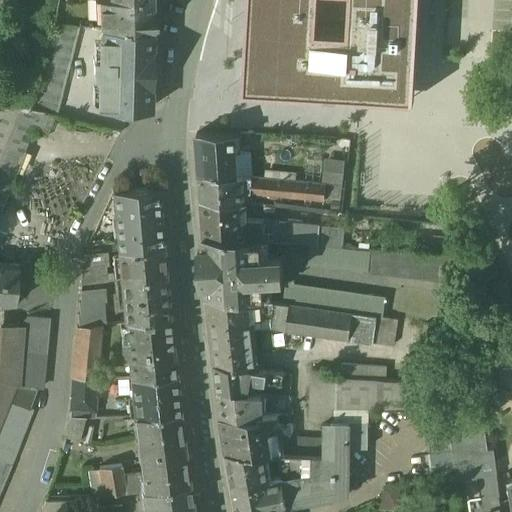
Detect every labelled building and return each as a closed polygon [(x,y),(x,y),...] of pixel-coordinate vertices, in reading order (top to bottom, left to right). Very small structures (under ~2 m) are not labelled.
[(151,0),(101,0),(102,27),(112,28),(153,31),(151,0)] [(409,98),(413,0),(256,0),(250,77),(409,98)] [(488,15),(506,12),(504,3),(486,6),(488,15)] [(51,36),(36,93),(35,92),(29,109),(40,112),(55,116),(77,25),(54,23),(51,36)] [(7,82),(0,98),(0,207),(32,131),(40,112),(29,109),(35,92),(7,82)] [(55,116),(40,112),(32,131),(46,137),(55,116)] [(214,134),(197,134),(200,174),(237,176),(235,135),(214,134)] [(346,164),(329,162),(326,179),(343,181),(346,164)] [(237,176),(200,174),(202,200),(244,202),(244,193),(251,193),(251,191),(252,177),(237,176)] [(327,184),(252,177),(251,191),(283,194),(283,196),(325,200),(327,184)] [(158,187),(113,191),(119,251),(163,247),(158,187)] [(244,202),(202,200),(204,235),(247,236),(246,221),(246,203),(244,202)] [(320,226),(265,221),(265,222),(246,221),(247,236),(318,243),(320,226)] [(344,228),(320,226),(318,243),(342,246),(344,228)] [(261,238),(204,236),(204,239),(205,247),(200,248),(202,283),(207,283),(208,295),(265,300),(263,278),(283,277),(282,256),(262,258),(261,242),(261,238)] [(340,247),(311,244),(309,263),(369,269),(371,250),(371,249),(342,246),(342,247),(340,246),(340,247)] [(163,247),(119,251),(122,280),(166,276),(163,247)] [(455,258),(371,250),(369,269),(369,272),(453,282),(455,258)] [(108,252),(84,254),(85,268),(106,266),(109,266),(108,252)] [(0,264),(0,301),(15,302),(18,266),(0,264)] [(85,268),(83,268),(84,284),(107,282),(106,266),(85,268)] [(166,276),(122,280),(125,323),(170,318),(166,276)] [(386,298),(286,284),(284,303),(290,304),(353,313),(378,316),(383,317),(386,298)] [(105,287),(81,290),(82,301),(79,301),(81,313),(78,313),(80,327),(101,325),(106,324),(103,299),(106,299),(105,287)] [(274,302),(208,295),(210,320),(214,354),(215,363),(258,369),(257,358),(254,320),(262,319),(262,317),(272,318),(273,318),(274,302)] [(284,303),(274,302),(273,318),(272,318),(271,328),(286,330),(290,304),(284,303)] [(353,313),(290,304),(286,330),(349,339),(353,313)] [(378,316),(353,313),(349,339),(374,343),(378,316)] [(47,317),(28,316),(27,325),(27,327),(24,327),(24,328),(23,341),(19,383),(37,387),(36,388),(41,388),(47,317)] [(383,317),(378,316),(374,343),(394,345),(397,319),(383,317)] [(170,318),(125,323),(127,342),(122,343),(124,362),(129,362),(131,377),(176,376),(170,318)] [(0,337),(1,326),(24,328),(24,327),(27,327),(27,325),(0,322),(0,337)] [(447,327),(425,323),(420,382),(442,384),(447,327)] [(80,327),(77,327),(73,378),(96,378),(101,325),(80,327)] [(24,328),(1,326),(0,337),(0,339),(23,341),(24,328)] [(23,341),(0,339),(0,388),(13,394),(18,383),(19,383),(23,341)] [(258,369),(215,363),(218,389),(254,393),(255,388),(249,388),(250,380),(256,382),(281,385),(284,373),(258,369)] [(388,366),(342,363),(341,375),(345,377),(387,380),(388,366)] [(338,375),(312,368),(310,420),(324,420),(336,420),(337,408),(338,375)] [(292,374),(284,373),(281,385),(291,386),(292,374)] [(387,380),(345,377),(341,375),(338,375),(337,408),(378,409),(378,410),(426,410),(425,408),(448,406),(446,384),(442,384),(420,382),(387,380)] [(176,376),(131,377),(135,415),(180,414),(176,376)] [(119,378),(107,378),(106,389),(119,389),(119,378)] [(19,383),(18,383),(13,394),(11,401),(29,408),(36,388),(37,387),(19,383)] [(0,388),(0,428),(11,401),(13,394),(0,388)] [(254,393),(218,389),(221,417),(260,418),(260,414),(262,414),(263,394),(254,393)] [(91,392),(72,392),(69,418),(85,418),(89,417),(91,392)] [(0,428),(0,490),(33,409),(29,408),(11,401),(0,428)] [(448,406),(425,408),(426,410),(427,419),(449,417),(448,406)] [(180,414),(135,415),(135,417),(138,417),(140,430),(137,431),(139,447),(142,446),(144,459),(141,460),(143,477),(146,476),(149,490),(189,484),(180,414)] [(260,418),(221,417),(227,451),(278,453),(279,415),(262,414),(260,414),(260,418)] [(449,417),(427,419),(431,453),(452,450),(449,423),(449,417)] [(85,418),(69,418),(65,436),(79,439),(85,418)] [(278,453),(227,451),(237,511),(276,511),(276,510),(289,509),(288,504),(349,494),(350,447),(368,447),(369,421),(336,420),(324,420),(324,455),(278,453)] [(485,423),(449,423),(453,450),(489,451),(485,423)] [(452,450),(431,453),(432,465),(454,462),(453,450),(452,450)] [(489,451),(453,450),(454,462),(456,481),(479,475),(497,473),(494,451),(489,451)] [(454,462),(432,465),(435,488),(456,481),(454,462)] [(121,464),(99,467),(103,494),(141,491),(140,473),(122,475),(121,464)] [(481,496),(469,498),(471,511),(502,511),(502,510),(500,502),(499,496),(500,496),(497,473),(479,475),(481,496)] [(384,485),(385,504),(409,503),(407,483),(384,485)] [(149,490),(142,491),(145,511),(193,511),(189,484),(149,490)] [(511,511),(511,498),(500,502),(502,510),(502,511),(511,511)] [(96,511),(99,502),(45,502),(39,511),(96,511)]
